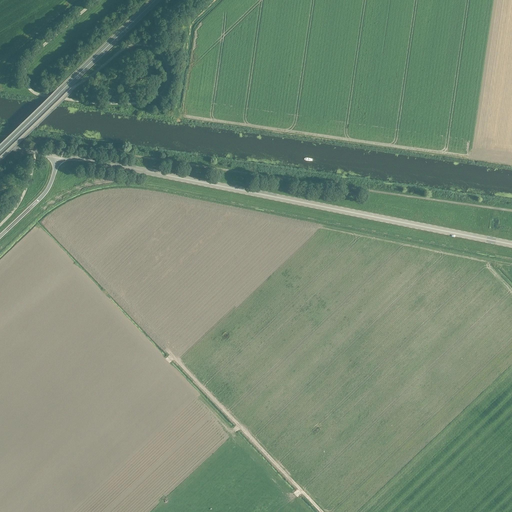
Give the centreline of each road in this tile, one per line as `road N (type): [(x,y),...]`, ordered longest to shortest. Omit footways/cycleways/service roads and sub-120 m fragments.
road 1 (secondary): [(511,245),(58,155)]
road 2 (trunk): [(0,149),(155,0)]
